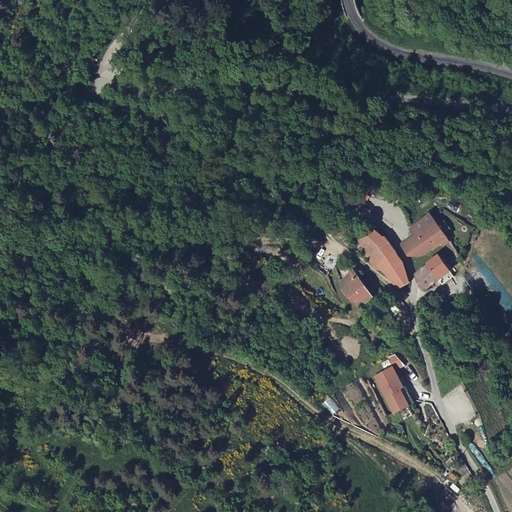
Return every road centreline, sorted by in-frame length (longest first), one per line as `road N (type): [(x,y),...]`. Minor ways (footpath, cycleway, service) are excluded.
road 1 (unclassified): [(99,84),(110,97),(279,161),(385,225),(414,274),(415,318),(438,404),(496,511)]
road 2 (unclassified): [(511,108),(99,84)]
road 3 (secondary): [(351,0),(367,30),(388,45),(511,74)]
